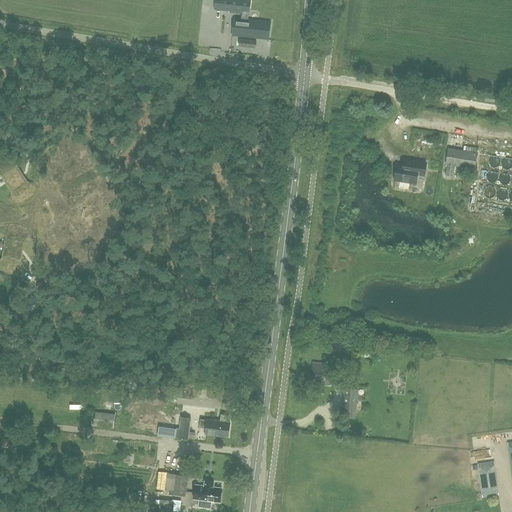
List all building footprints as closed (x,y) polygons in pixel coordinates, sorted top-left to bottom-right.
[(215,0),(214,9),(229,11),(229,13),(243,14),(242,19),(234,18),(232,36),(268,40),(270,22),(247,19),(247,15),(249,15),(250,0),(215,0)] [(239,39),(238,46),(255,48),(256,41),(239,39)] [(476,153),(477,148),(463,146),(463,151),(449,148),(446,164),(447,164),(445,174),(453,175),(454,165),(474,169),(476,153)] [(424,175),(426,163),(403,159),(402,165),(396,164),(394,179),(416,183),(417,174),(424,175)] [(15,168),(3,176),(12,190),(24,182),(15,168)] [(6,240),(4,257),(19,259),(21,243),(6,240)] [(336,384),(337,367),(326,367),(327,364),(313,363),(312,382),(318,383),(318,384),(329,385),(329,383),(336,384)] [(354,417),(356,399),(362,400),(363,395),(357,395),(357,390),(344,388),(341,415),(354,417)] [(113,428),(115,414),(92,412),(91,426),(113,428)] [(205,434),(228,436),(230,422),(228,422),(229,415),(221,414),(220,420),(207,419),(207,420),(201,420),(200,428),(206,428),(205,434)] [(189,434),(190,419),(181,418),(179,429),(176,429),(175,438),(188,439),(195,440),(196,435),(189,434)] [(3,439),(2,446),(9,447),(8,452),(31,455),(31,454),(32,454),(33,442),(3,439)] [(494,452),(478,453),(479,464),(495,463),(494,452)] [(478,467),(482,494),(498,492),(494,465),(478,467)] [(186,492),(188,476),(175,474),(175,476),(171,475),(169,494),(183,496),(183,492),(186,492)] [(204,485),(195,484),(194,498),(220,502),(222,487),(213,486),(213,481),(205,480),(204,485)] [(180,511),(181,501),(172,499),(172,503),(165,502),(164,510),(171,511),(180,511)]
